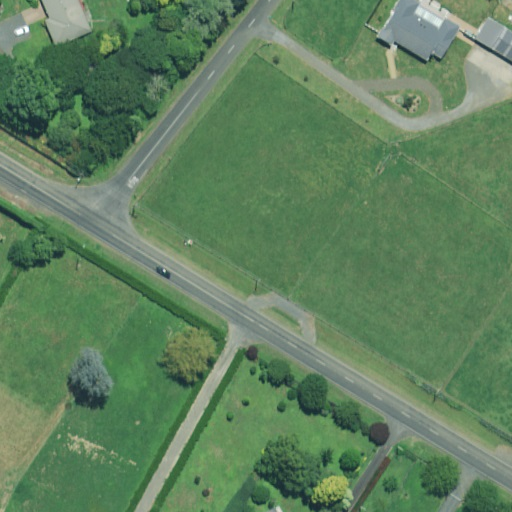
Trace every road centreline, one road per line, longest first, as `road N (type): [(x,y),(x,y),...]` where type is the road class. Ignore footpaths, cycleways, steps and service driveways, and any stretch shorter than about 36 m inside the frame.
road 1 (tertiary): [(511,479),(94,224)]
road 2 (unclassified): [(268,0),(94,224)]
